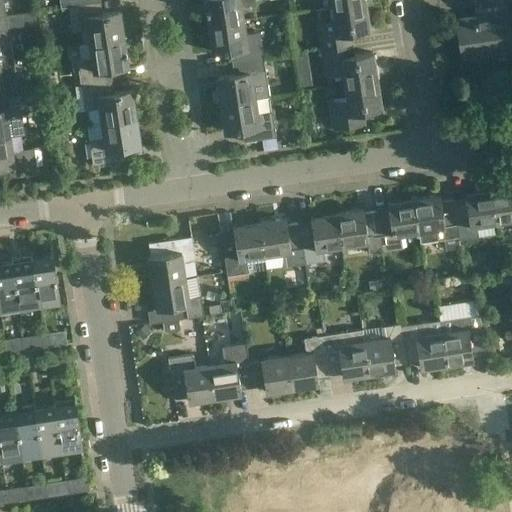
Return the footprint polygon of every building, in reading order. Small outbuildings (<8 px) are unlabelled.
[(207,0),(211,24),(242,20),(240,7),(257,4),(256,0),(207,0)] [(511,34),(506,0),(474,0),(478,18),(458,22),(464,61),(511,53),(511,34)] [(333,6),(317,8),(319,23),(317,23),(321,49),(354,44),(353,31),(371,29),(367,1),(333,6)] [(89,4),(69,7),(73,32),(91,29),(93,43),(124,38),(120,12),(104,14),(98,15),(96,2),(89,4)] [(0,57),(13,56),(11,41),(9,28),(7,16),(0,17),(0,57)] [(242,20),(211,24),(215,52),(231,49),(237,49),(239,62),(265,58),(261,35),(245,38),(242,20)] [(81,60),(77,61),(80,79),(81,85),(81,87),(108,83),(106,69),(112,68),(128,65),(124,38),(93,43),(79,45),(81,60)] [(376,52),(356,55),(354,44),(321,49),(326,76),(343,73),(345,85),(380,80),(376,52)] [(0,57),(0,99),(3,99),(19,96),(13,56),(0,57)] [(235,75),(220,77),(224,104),(271,97),(265,58),(239,62),(241,74),(235,75)] [(309,58),(297,60),(299,71),(310,69),(309,58)] [(365,110),(384,107),(380,80),(345,85),(347,99),(329,101),(334,130),(367,125),(365,110)] [(108,83),(81,87),(85,112),(88,111),(103,109),(105,123),(137,118),(133,91),(115,93),(109,94),(108,83)] [(0,139),(11,138),(22,136),(25,135),(19,96),(3,99),(0,99),(0,139)] [(271,97),(224,104),(228,132),(244,129),(250,128),(252,142),(262,140),(277,138),(271,97)] [(107,138),(91,140),(91,144),(93,157),(93,158),(95,166),(120,162),(118,148),(124,147),(141,145),(137,118),(105,123),(107,138)] [(11,138),(0,139),(0,167),(5,167),(7,179),(40,174),(36,149),(24,151),(13,152),(11,138)] [(511,187),(491,190),(496,223),(511,220),(511,187)] [(465,197),(453,199),(459,240),(479,238),(478,226),(494,224),(495,223),(496,223),(491,190),(465,194),(465,197)] [(440,195),(414,199),(418,231),(420,244),(445,240),(457,239),(458,238),(458,240),(459,240),(453,199),(441,201),(440,195)] [(388,210),(376,212),(382,252),(403,249),(401,234),(417,231),(418,231),(414,199),(387,202),(388,210)] [(363,210),(337,213),(342,246),(347,246),(363,243),(367,243),(369,254),(381,253),(382,252),(376,212),(364,213),(363,210)] [(311,221),(299,223),(305,264),(325,261),(324,249),(340,247),(342,246),(337,213),(310,217),(311,221)] [(286,219),(259,223),(264,254),(281,251),(284,267),(305,264),(299,223),(287,225),(286,219)] [(220,233),(226,276),(248,272),(245,256),(263,254),(264,254),(259,223),(233,226),(234,231),(233,231),(221,233),(220,233)] [(149,256),(153,283),(186,278),(184,264),(197,259),(194,238),(150,244),(152,255),(149,256)] [(53,257),(32,260),(39,303),(60,300),(54,260),(53,257)] [(32,260),(13,263),(19,306),(39,303),(32,260)] [(13,263),(0,265),(0,308),(19,306),(13,263)] [(189,299),(186,278),(153,283),(157,308),(160,308),(162,323),(179,320),(204,317),(200,297),(189,299)] [(387,288),(386,278),(369,281),(370,290),(387,288)] [(291,304),(279,306),(281,316),(293,314),(291,304)] [(209,307),(211,316),(222,314),(220,305),(209,307)] [(439,321),(441,334),(446,366),(472,363),(472,356),(485,354),(479,315),(449,319),(439,321)] [(180,329),(179,320),(162,323),(163,331),(168,333),(176,332),(180,329)] [(419,370),(446,366),(441,334),(439,321),(399,327),(404,364),(418,362),(419,370)] [(404,364),(399,327),(398,324),(380,326),(382,338),(363,341),(368,376),(395,372),(394,366),(404,364)] [(152,334),(145,325),(136,332),(143,341),(152,334)] [(341,380),(368,376),(363,341),(361,329),(322,336),(328,376),(341,374),(341,380)] [(59,333),(44,335),(46,348),(61,346),(59,333)] [(39,336),(24,338),(26,351),(41,349),(39,336)] [(316,378),(328,376),(322,336),(304,338),(306,353),(287,356),(291,389),(317,386),(316,378)] [(19,339),(5,341),(7,354),(21,352),(19,339)] [(251,387),(247,362),(245,343),(221,346),(224,362),(209,364),(213,397),(239,394),(238,389),(251,387)] [(188,401),(213,397),(209,364),(196,365),(195,355),(170,359),(176,400),(188,398),(188,401)] [(265,393),(291,389),(287,356),(247,362),(251,387),(264,386),(265,393)] [(55,404),(55,409),(62,448),(82,445),(76,401),(55,404)] [(24,413),(16,415),(22,454),(42,451),(36,412),(35,407),(23,409),(24,413)] [(62,448),(55,409),(36,412),(42,451),(62,448)] [(16,415),(0,417),(0,442),(2,457),(22,454),(16,415)] [(456,511),(443,435),(410,441),(413,458),(378,464),(376,454),(302,468),(303,475),(256,484),(252,464),(214,472),(221,511),(456,511)] [(82,479),(67,481),(69,494),(84,492),(82,479)] [(62,482),(47,484),(49,497),(64,495),(62,482)] [(42,485),(27,487),(29,500),(44,498),(42,485)] [(22,488),(8,490),(10,503),(24,501),(22,488)]
